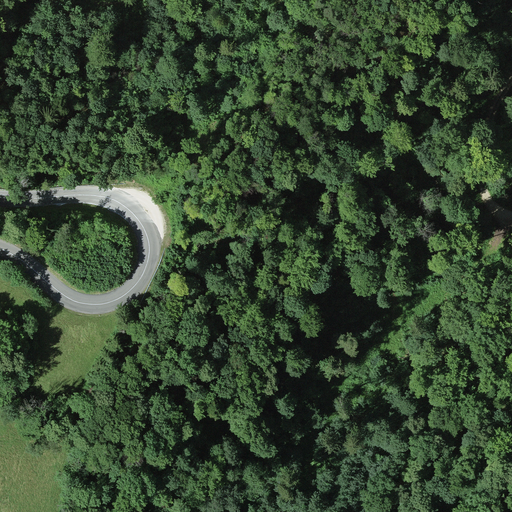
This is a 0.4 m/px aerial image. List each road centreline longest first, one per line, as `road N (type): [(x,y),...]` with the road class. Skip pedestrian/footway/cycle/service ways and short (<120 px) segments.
road 1 (tertiary): [(0,249),(67,297),(93,304),(128,291),(149,248),(134,214),(112,198),(0,197)]
road 2 (track): [(511,77),(492,109),(481,159),(482,196),(511,215)]
